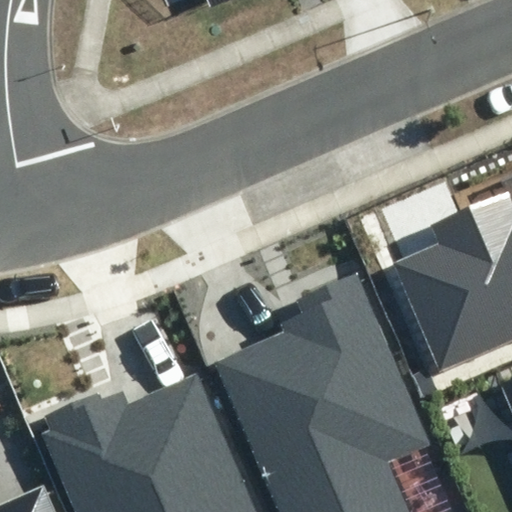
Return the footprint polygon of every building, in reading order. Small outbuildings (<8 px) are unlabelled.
[(396,262),(440,368),(511,338),(511,194),(509,188),(428,222),(437,245),(396,262)] [(277,511),(411,511),(390,461),(429,444),(356,276),(297,301),(302,313),(279,324),(282,331),(212,362),(277,511)] [(49,430),(40,434),(74,511),(256,511),(196,376),(128,406),(121,393),(101,401),(97,392),(43,416),(49,430)] [(511,377),(496,384),(511,420),(511,377)] [(0,511),(53,511),(43,486),(0,504),(0,511)]
